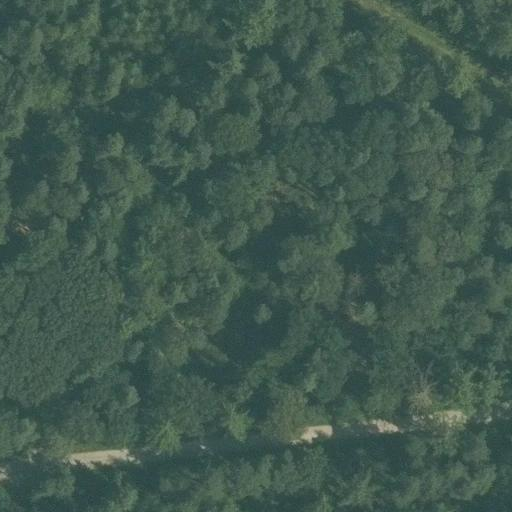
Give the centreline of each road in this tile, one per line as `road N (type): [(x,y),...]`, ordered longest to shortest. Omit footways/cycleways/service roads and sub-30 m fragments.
road 1 (track): [(511,412),(0,473)]
road 2 (track): [(511,90),(366,0)]
